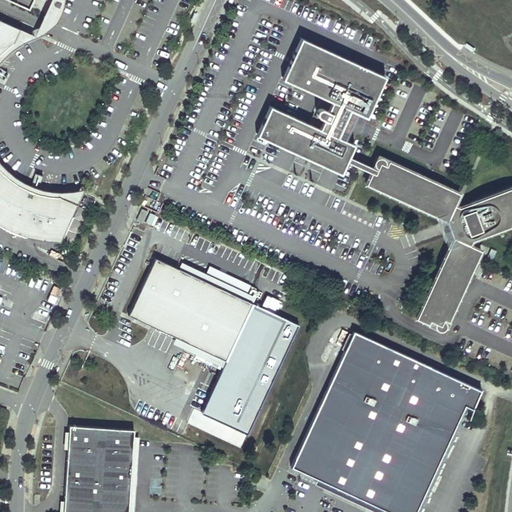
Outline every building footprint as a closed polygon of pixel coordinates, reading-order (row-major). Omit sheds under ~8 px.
[(7,0),(28,9),(32,0),(7,0)] [(58,17),(61,11),(61,3),(61,0),(48,0),(38,23),(35,29),(42,32),(48,27),(55,22),(58,17)] [(0,51),(7,45),(11,42),(18,27),(0,19),(0,225),(10,231),(26,237),(42,240),(59,241),(75,203),(58,196),(47,194),(36,192),(26,189),(16,184),(7,177),(0,171),(0,51)] [(10,48),(36,36),(41,33),(42,32),(35,29),(33,34),(18,27),(11,42),(7,45),(0,51),(0,171),(7,177),(16,184),(26,189),(36,192),(47,194),(58,196),(75,203),(82,187),(58,191),(47,190),(37,188),(28,185),(18,180),(10,174),(2,167),(0,165),(0,57),(2,55),(10,48)] [(386,81),(303,43),(285,84),(333,107),(329,115),(323,114),(319,118),(323,124),(320,132),(271,112),(260,140),(269,144),(343,178),(348,166),(350,160),(354,150),(339,142),(352,114),(369,121),(386,81)] [(511,187),(459,207),(457,206),(454,205),(459,193),(388,161),(386,166),(385,165),(386,164),(385,162),(385,160),(384,159),(382,158),(380,158),(378,158),(376,159),(375,160),(374,162),(374,163),(375,166),(375,167),(377,169),(376,172),(375,174),(372,173),(370,176),(366,185),(445,220),(445,221),(441,223),(444,229),(447,239),(451,238),(452,240),(416,318),(428,324),(430,320),(435,323),(434,325),(435,327),(436,329),(437,330),(439,331),(440,331),(441,331),(444,330),(445,328),(446,328),(446,326),(446,324),(445,322),(443,320),(448,322),(481,251),(469,246),(471,241),(511,225),(511,187)] [(376,172),(350,160),(348,166),(370,176),(372,173),(375,174),(376,172)] [(142,223),(147,211),(141,209),(136,220),(142,223)] [(149,213),(145,223),(152,225),(156,215),(149,213)] [(172,266),(154,257),(127,316),(224,360),(251,303),(242,299),(204,281),(172,266)] [(249,285),(210,268),(204,281),(242,299),(249,285)] [(248,336),(254,324),(244,320),(239,332),(248,336)] [(386,510),(391,511),(417,511),(463,411),(466,405),(474,408),(478,397),(482,388),(353,330),(292,467),(319,479),(386,510)] [(199,359),(192,372),(214,383),(221,371),(199,359)] [(129,511),(134,436),(134,430),(69,426),(64,511),(129,511)] [(317,485),(377,511),(385,511),(386,510),(319,479),(317,485)]
